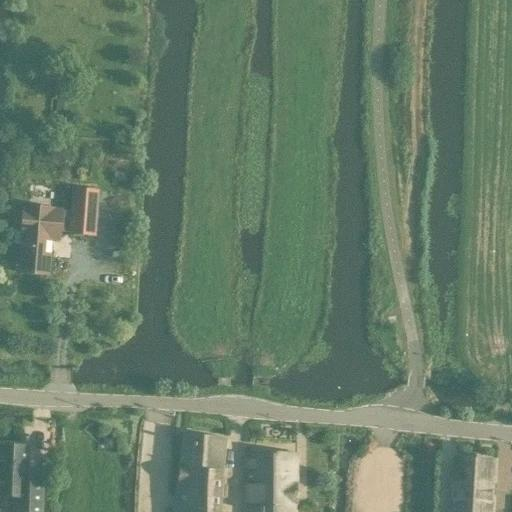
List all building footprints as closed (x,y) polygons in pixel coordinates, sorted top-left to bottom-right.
[(21,245),(18,272),(49,274),(51,240),(58,241),(59,232),(70,233),(69,234),(95,236),(98,191),(71,189),(70,212),(61,211),(61,210),(22,207),(20,230),(28,231),(27,245),(21,245)] [(182,435),(176,510),(194,511),(221,511),(227,439),(182,435)] [(40,511),(42,481),(26,481),(28,449),(0,447),(0,498),(21,499),(20,511),(40,511)] [(294,511),(295,454),(246,453),(245,511),(294,511)] [(489,511),(493,462),(452,460),(449,511),(489,511)]
